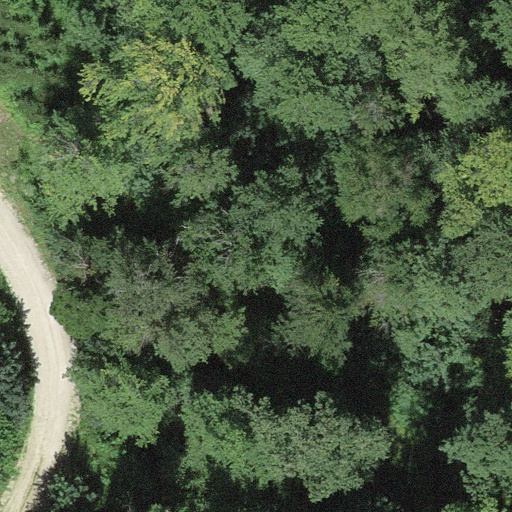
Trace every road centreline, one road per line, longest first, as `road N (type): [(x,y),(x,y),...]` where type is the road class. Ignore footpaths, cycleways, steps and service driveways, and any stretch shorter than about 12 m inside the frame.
road 1 (track): [(0,134),(112,143),(247,191),(511,494)]
road 2 (track): [(247,191),(240,400),(218,511)]
road 3 (track): [(0,507),(23,467),(49,337),(0,216)]
